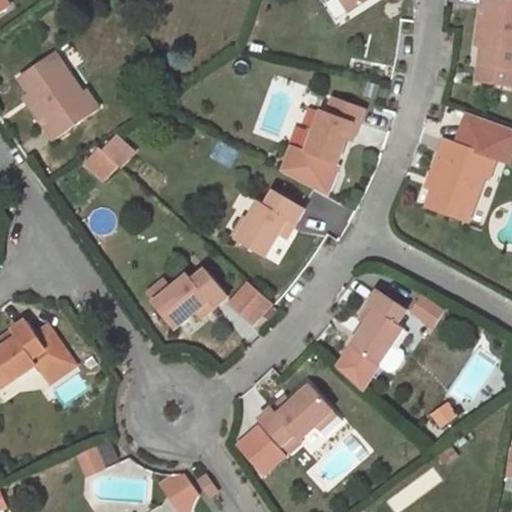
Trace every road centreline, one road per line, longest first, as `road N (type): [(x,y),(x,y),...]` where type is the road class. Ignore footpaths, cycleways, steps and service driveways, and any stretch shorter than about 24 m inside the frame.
road 1 (residential): [(368,229),(295,331),(230,387),(176,412)]
road 2 (residential): [(433,0),(434,45),(368,229)]
road 3 (residential): [(63,246),(176,412)]
road 4 (residential): [(511,314),(368,229)]
road 5 (residential): [(176,412),(246,511)]
